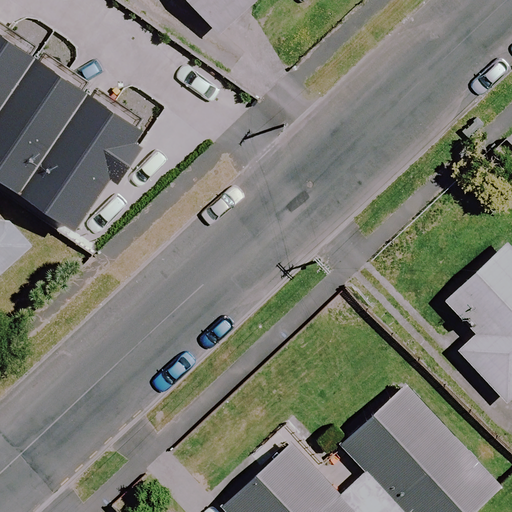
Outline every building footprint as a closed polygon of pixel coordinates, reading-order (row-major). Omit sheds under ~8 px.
[(37,0),(16,0),(30,10),(37,0)] [(258,0),(185,0),(219,36),(258,0)] [(121,86),(45,32),(0,96),(0,164),(38,191),(75,139),(81,143),(121,86)] [(0,288),(28,266),(0,231),(0,288)] [(511,252),(506,245),(446,302),(478,336),(459,354),(507,405),(511,399),(511,252)] [(474,511),(501,487),(404,383),(339,444),(366,473),(340,498),(287,442),(219,506),(224,511),(474,511)]
